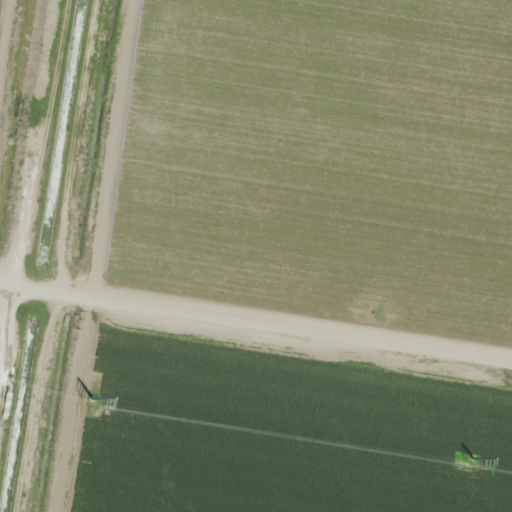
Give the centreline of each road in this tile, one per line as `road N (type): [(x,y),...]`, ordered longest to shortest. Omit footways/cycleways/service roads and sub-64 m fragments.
road 1 (residential): [(511,366),(0,286)]
road 2 (residential): [(126,0),(50,511)]
